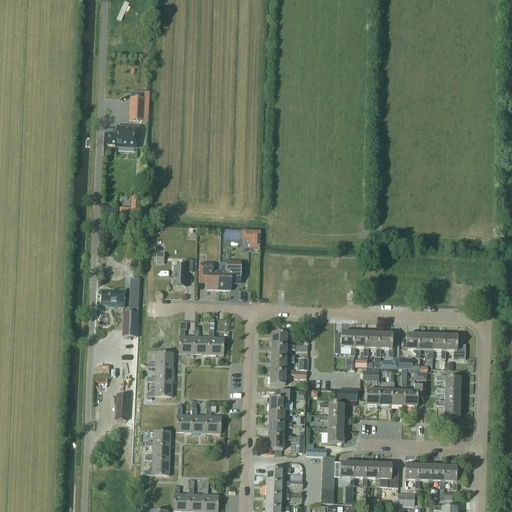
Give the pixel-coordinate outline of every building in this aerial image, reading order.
[(144,100),(130,100),(129,122),(143,122),(144,100)] [(115,135),(108,135),(107,147),(115,147),(115,148),(137,149),(138,129),(116,128),(115,135)] [(125,218),(137,218),(138,210),(131,210),(125,218)] [(259,233),(242,232),(242,241),(251,241),(250,249),(259,250),(259,233)] [(174,268),(173,288),(185,289),(186,274),(192,274),(192,262),(182,262),(182,269),(174,268)] [(219,272),(218,292),(230,292),(230,286),(240,286),(241,263),(226,263),(225,272),(219,272)] [(206,291),(218,292),(219,272),(212,271),(212,265),(199,265),(198,285),(206,285),(206,291)] [(130,314),(137,314),(138,280),(131,280),(130,314)] [(107,309),(124,309),(125,292),(117,292),(108,291),(108,293),(102,292),(101,307),(107,307),(107,309)] [(123,337),(134,338),(135,315),(124,315),(123,337)] [(179,356),(193,356),(194,339),(184,339),(184,331),(180,331),(179,356)] [(193,356),(208,357),(208,340),(198,339),(199,332),(194,332),(194,339),(193,356)] [(209,332),(208,340),(208,357),(223,357),(223,340),(213,340),(213,332),(209,332)] [(271,335),(271,348),(286,349),(286,347),(286,339),(295,339),(295,335),(286,334),(286,336),(271,335)] [(354,334),(341,334),(340,349),(350,350),(350,358),(355,358),(355,350),(353,350),(354,334)] [(363,350),(363,358),(367,358),(368,350),(366,350),(366,335),(354,334),(353,350),(355,350),(363,350)] [(376,351),(375,359),(380,359),(380,351),(378,351),(379,335),(366,335),(366,350),(368,350),(376,351)] [(388,351),(388,359),(393,359),(393,351),(391,350),(392,336),(379,335),(378,351),(380,351),(388,351)] [(415,360),(420,360),(420,352),(418,352),(419,336),(406,336),(405,352),(412,352),(412,353),(414,355),(415,355),(415,360)] [(432,361),(433,352),(431,352),(431,337),(419,336),(418,352),(420,352),(428,352),(428,360),(432,361)] [(445,361),(445,353),(443,353),(444,337),(431,337),(431,352),(433,352),(440,353),(440,361),(445,361)] [(443,353),(445,353),(453,353),(453,361),(464,362),(465,348),(456,347),(457,338),(444,337),(443,353)] [(271,348),(270,361),(286,362),(286,360),(286,352),(294,352),(294,347),(286,347),(286,349),(271,348)] [(152,369),(155,369),(172,370),(173,355),(156,355),(155,365),(148,365),(148,369),(152,369)] [(412,366),(412,360),(399,359),(399,371),(419,372),(419,366),(412,366)] [(270,361),(270,374),(285,374),(285,372),(285,364),(294,365),(294,360),(286,360),(286,362),(270,361)] [(298,372),(307,372),(308,360),(298,360),(298,372)] [(147,384),(155,384),(172,384),(172,370),(155,369),(155,379),(148,379),(147,384)] [(285,374),(270,374),(269,386),(285,387),(285,377),(293,377),(293,373),(285,372),(285,374)] [(293,381),(306,381),(306,372),(293,372),(293,381)] [(379,373),(362,372),(362,381),(379,381),(379,373)] [(444,391),(444,393),(460,393),(460,380),(445,380),(445,378),(436,378),(436,383),(444,383),(444,391)] [(172,384),(155,384),(154,394),(147,394),(147,398),(152,398),(171,399),(172,384)] [(365,407),(378,408),(379,392),(381,392),(381,384),(376,384),(376,392),(366,392),(365,407)] [(389,392),(381,392),(379,392),(378,408),(391,408),(391,393),(393,393),(394,384),(389,384),(389,392)] [(391,408),(404,409),(404,393),(406,393),(406,385),(401,385),(401,393),(393,393),(391,393),(391,408)] [(423,403),(424,385),(414,385),(414,393),(406,393),(404,393),(404,409),(416,409),(417,403),(423,403)] [(337,391),(337,402),(347,402),(347,392),(337,391)] [(459,405),(459,404),(460,393),(444,393),(444,391),(436,391),(436,395),(444,396),(444,404),(444,405),(459,405)] [(284,404),(292,404),(293,393),(275,392),(275,401),(269,400),(268,413),(284,414),(284,412),(284,404)] [(347,392),(347,402),(357,402),(357,392),(347,392)] [(128,398),(116,397),(114,421),(126,422),(128,398)] [(459,419),(459,405),(444,405),(444,404),(436,403),(435,408),(444,408),(443,418),(459,419)] [(320,405),(320,409),(328,410),(327,418),(327,419),(343,420),(345,418),(345,414),(343,413),(343,407),(328,407),(328,405),(320,405)] [(181,417),(181,410),(177,410),(176,434),(191,435),(191,418),(181,417)] [(196,418),(196,411),(191,410),(191,418),(191,435),(205,435),(206,418),(196,418)] [(220,436),(220,419),(210,418),(210,411),(206,411),(206,418),(205,435),(220,436)] [(268,413),(268,426),(283,426),(283,425),(284,417),(292,417),(292,412),(284,412),(284,414),(268,413)] [(327,422),(327,430),(327,432),(343,433),(343,420),(327,419),(327,418),(319,417),(319,422),(327,422)] [(283,429),(291,429),(291,425),(283,425),(283,426),(268,426),(267,438),(283,439),(283,437),(283,429)] [(327,432),(327,430),(319,430),(319,435),(327,435),(327,445),(342,445),(343,433),(327,432)] [(145,448),(152,448),(169,449),(170,434),(153,433),(153,444),(145,443),(145,448)] [(283,439),(267,438),(267,451),(282,452),(283,442),(291,442),(291,437),(283,437),(283,439)] [(294,455),(303,456),(304,439),(299,439),(295,439),(294,455)] [(313,451),(313,446),(306,446),(305,458),(326,459),(326,452),(313,451)] [(169,463),(169,449),(152,448),(152,458),(145,458),(145,462),(152,462),(169,463)] [(169,463),(152,462),(151,472),(144,472),(144,477),(168,478),(169,463)] [(354,488),(354,480),(352,480),(353,465),(340,464),(339,480),(350,480),(349,488),(354,488)] [(366,489),(367,481),(365,481),(365,465),(353,465),(352,480),(354,480),(362,480),(362,489),(366,489)] [(379,489),(379,481),(377,481),(378,466),(365,465),(365,481),(367,481),(375,481),(374,489),(379,489)] [(378,466),(377,481),(379,481),(379,489),(397,490),(398,473),(391,473),(391,466),(378,466)] [(419,491),(419,483),(417,483),(418,467),(405,467),(404,482),(415,482),(414,491),(419,491)] [(431,491),(432,483),(430,483),(431,468),(418,467),(417,483),(419,483),(427,483),(427,491),(431,491)] [(444,492),(444,484),(443,483),(443,468),(431,468),(430,483),(432,483),(440,483),(439,492),(444,492)] [(443,483),(444,484),(452,484),(452,492),(457,492),(457,484),(455,483),(456,468),(443,468),(443,483)] [(290,475),(290,471),(281,471),(281,472),(266,472),(266,484),(281,485),(281,483),(281,475),(290,475)] [(266,484),(265,497),(281,498),(281,496),(281,488),(289,488),(289,483),(281,483),(281,485),(266,484)] [(173,511),(187,511),(188,496),(178,496),(179,489),(174,489),(173,511)] [(189,489),(188,496),(187,511),(202,511),(203,497),(193,497),(193,489),(189,489)] [(217,511),(218,497),(207,497),(208,490),(203,490),(203,497),(202,511),(217,511)] [(265,497),(265,510),(280,510),(280,508),(280,500),(289,501),(289,496),(281,496),(281,498),(265,497)] [(397,508),(414,509),(414,496),(398,496),(397,508)]
